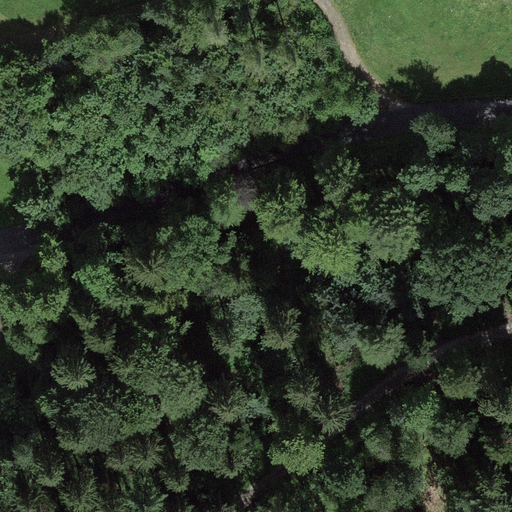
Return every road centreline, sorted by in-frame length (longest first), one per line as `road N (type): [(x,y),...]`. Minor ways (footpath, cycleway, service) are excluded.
road 1 (tertiary): [(511,111),(413,118),(287,145),(0,243)]
road 2 (track): [(223,511),(429,356),(511,331)]
road 3 (track): [(325,0),(362,73),(413,118)]
